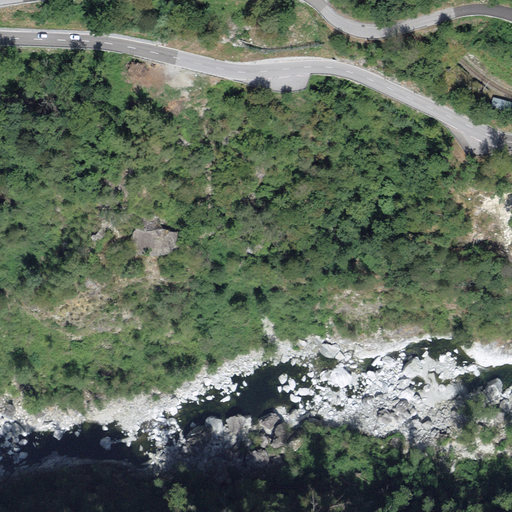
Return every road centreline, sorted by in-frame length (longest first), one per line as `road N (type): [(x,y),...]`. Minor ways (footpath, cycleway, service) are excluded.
road 1 (secondary): [(511,142),(339,69),(244,72),(118,45),(0,38)]
road 2 (residential): [(312,0),(362,31),(465,11),(511,16)]
